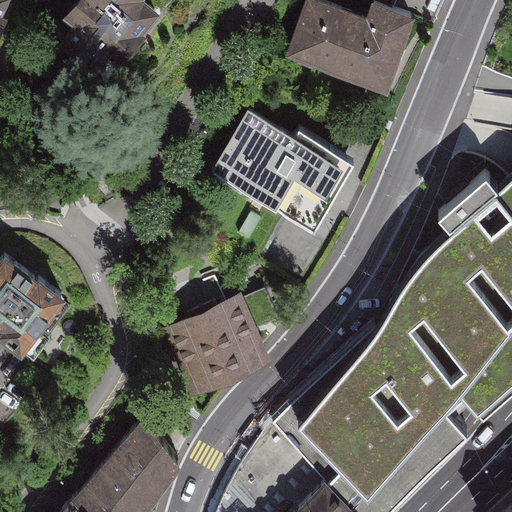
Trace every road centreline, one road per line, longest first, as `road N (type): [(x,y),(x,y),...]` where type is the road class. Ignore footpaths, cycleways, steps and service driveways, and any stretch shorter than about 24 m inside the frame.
road 1 (tertiary): [(183,511),(225,428),(357,269),(476,0)]
road 2 (residential): [(247,0),(87,264)]
road 3 (residential): [(87,264),(109,306),(118,362),(23,511)]
